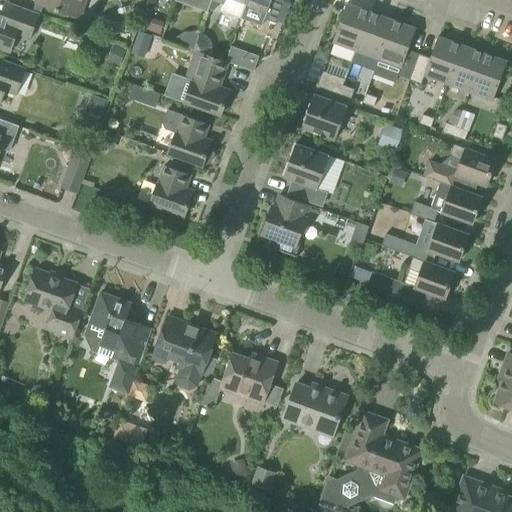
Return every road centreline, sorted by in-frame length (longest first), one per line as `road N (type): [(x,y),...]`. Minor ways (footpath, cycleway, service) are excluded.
road 1 (residential): [(211,278),(276,86),(294,64),(318,0)]
road 2 (residential): [(464,374),(211,278)]
road 3 (residential): [(211,278),(0,201)]
road 4 (residential): [(464,374),(511,240)]
